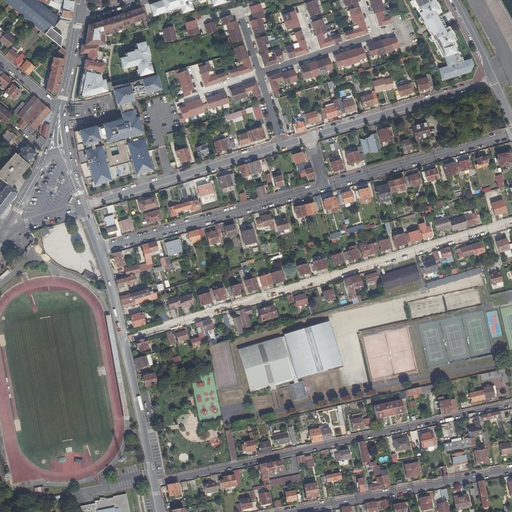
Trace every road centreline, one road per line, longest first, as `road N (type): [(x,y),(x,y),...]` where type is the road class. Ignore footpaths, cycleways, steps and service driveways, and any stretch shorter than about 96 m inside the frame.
road 1 (residential): [(123,338),(511,222)]
road 2 (residential): [(153,483),(511,404)]
road 3 (residential): [(99,249),(324,185)]
road 4 (residential): [(511,469),(291,511)]
road 5 (secondary): [(82,205),(281,145)]
road 6 (residential): [(324,185),(511,132)]
road 7 (secondary): [(309,137),(493,80)]
road 8 (residential): [(123,338),(153,483)]
